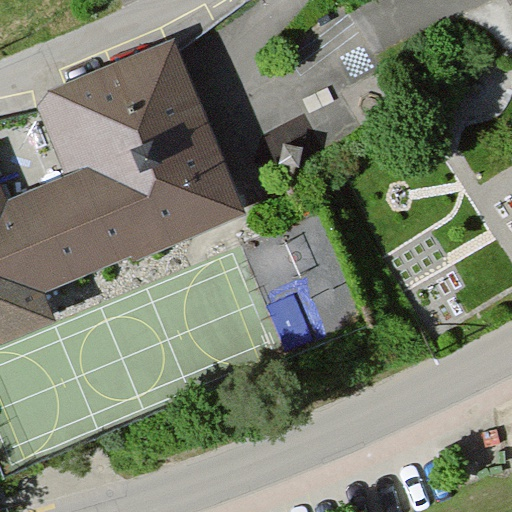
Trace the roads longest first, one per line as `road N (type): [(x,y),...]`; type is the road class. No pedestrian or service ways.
road 1 (unclassified): [(511,349),(130,511)]
road 2 (residential): [(189,0),(0,79)]
